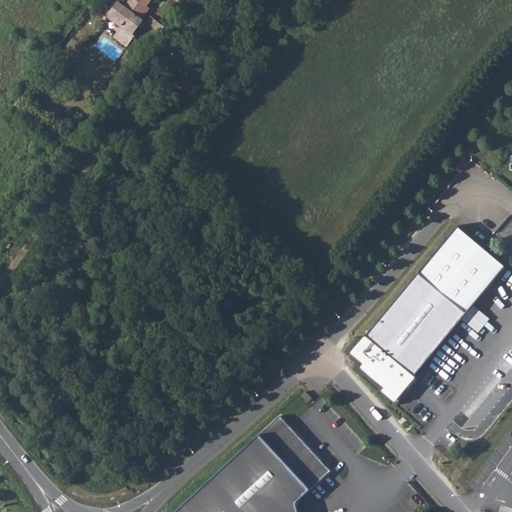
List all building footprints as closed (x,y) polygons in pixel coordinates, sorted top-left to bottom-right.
[(118,3),(114,0),(103,14),(121,28),(123,26),(109,15),(118,3)] [(118,3),(109,15),(123,26),(121,28),(130,35),(132,33),(151,9),(147,6),(152,0),(127,0),(124,5),(119,2),(118,3)] [(121,28),(113,37),(126,47),(135,36),(132,33),(130,35),(121,28)] [(373,324),(349,353),(362,364),(359,368),(383,388),(380,391),(397,405),(409,390),(407,389),(417,377),(414,375),(505,266),(458,225),(374,325),(373,324)] [(493,239),(486,246),(490,249),(497,242),(493,239)] [(305,392),(301,395),(308,402),(311,398),(305,392)] [(330,471),(280,416),(174,511),(297,511),(295,503),(310,490),(330,471)]
